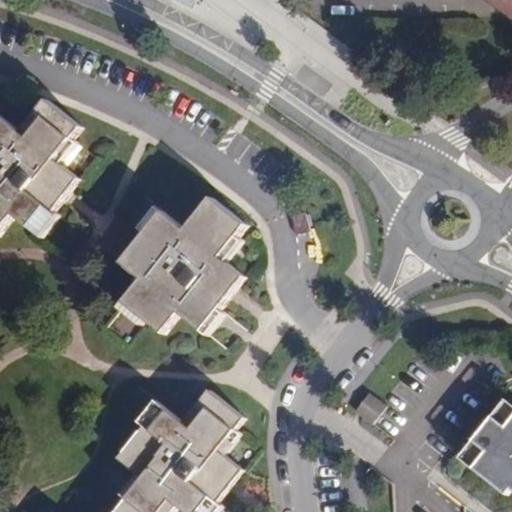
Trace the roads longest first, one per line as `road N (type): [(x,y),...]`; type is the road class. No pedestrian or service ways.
road 1 (residential): [(350,339),(310,317),(296,252),(241,176),(118,104),(0,64)]
road 2 (tertiary): [(75,0),(229,74),(358,165),(398,228)]
road 3 (tertiary): [(436,176),(137,0)]
road 4 (residential): [(447,511),(307,402)]
